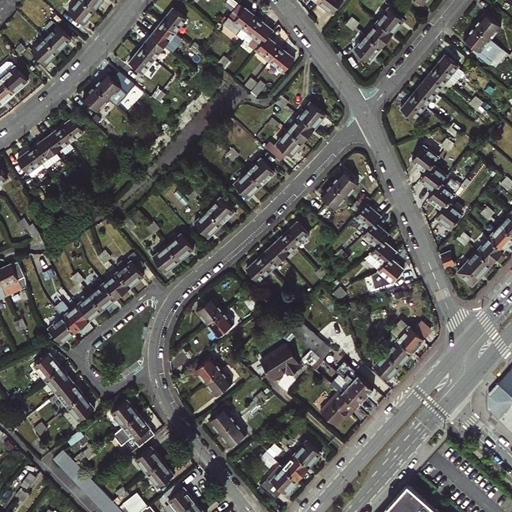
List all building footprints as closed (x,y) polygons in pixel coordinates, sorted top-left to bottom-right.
[(76,0),(68,11),(83,23),(94,9),(83,0),(76,0)] [(83,0),(94,9),(101,0),(83,0)] [(318,0),(317,1),(332,12),(341,0),(318,0)] [(224,4),(230,9),(233,6),(226,1),(224,4)] [(241,28),(247,33),(259,19),(245,8),(245,9),(238,3),(234,8),(223,22),(236,33),(241,28)] [(392,33),(403,19),(388,6),(384,11),(378,6),(371,15),(376,20),(392,33)] [(174,32),(185,18),(172,8),(161,21),(174,32)] [(474,25),(490,38),(500,26),(484,12),(474,25)] [(355,25),(358,22),(351,16),(349,20),(355,25)] [(256,50),(267,36),(272,30),(259,19),(247,33),(253,38),(248,45),(255,51),(256,50)] [(352,29),(355,25),(349,20),(346,23),(352,29)] [(365,34),(380,46),(392,33),(376,20),(365,34)] [(164,45),(174,32),(161,21),(150,34),(164,45)] [(58,51),(70,38),(56,24),(43,36),(58,51)] [(486,62),(500,46),(490,38),(474,25),(464,38),(474,47),(472,50),(486,62)] [(243,39),(247,33),(241,28),(236,33),(243,39)] [(139,47),(153,58),(164,45),(150,34),(139,47)] [(354,48),(369,60),(380,46),(365,34),(354,48)] [(45,64),(58,51),(43,36),(31,49),(45,64)] [(256,50),(269,61),(280,47),(267,36),(256,50)] [(191,45),(197,50),(200,47),(194,42),(191,45)] [(188,49),(195,54),(197,50),(191,45),(188,49)] [(128,61),(141,72),(153,58),(139,47),(128,61)] [(269,61),(283,72),(294,58),(280,47),(269,61)] [(434,68),(447,78),(458,65),(445,54),(434,68)] [(218,62),(221,65),(226,58),(223,55),(218,62)] [(221,65),(225,68),(230,62),(226,58),(221,65)] [(13,91),(27,79),(11,61),(7,60),(0,65),(0,75),(1,76),(13,91)] [(447,78),(453,83),(464,70),(458,65),(447,78)] [(436,92),(447,78),(434,68),(423,81),(436,92)] [(129,94),(137,85),(133,82),(117,69),(109,76),(105,72),(94,84),(109,99),(117,106),(129,94)] [(221,88),(225,84),(216,75),(212,79),(221,88)] [(0,103),(13,91),(1,76),(0,76),(0,103)] [(244,85),(247,87),(253,80),(250,78),(244,85)] [(217,93),(221,88),(212,79),(207,84),(217,93)] [(247,87),(256,94),(264,84),(259,80),(256,83),(253,80),(247,87)] [(425,105),(436,92),(423,81),(412,94),(425,105)] [(98,111),(109,99),(94,84),(83,96),(98,111)] [(212,98),(217,93),(207,84),(203,88),(212,98)] [(151,94),(155,97),(161,91),(157,88),(151,94)] [(208,102),(212,98),(203,88),(198,93),(208,102)] [(155,97),(158,100),(164,93),(161,91),(155,97)] [(203,107),(208,102),(198,93),(194,98),(203,107)] [(414,118),(425,105),(412,94),(401,108),(414,118)] [(284,105),(287,101),(280,95),(277,99),(284,105)] [(480,105),(482,102),(475,96),(473,99),(480,105)] [(199,111),(203,107),(194,98),(189,102),(199,111)] [(281,108),(284,105),(277,99),(275,102),(281,108)] [(477,108),(480,105),(473,99),(470,103),(477,108)] [(313,128),(325,115),(310,101),(299,115),(298,115),(313,128)] [(194,116),(199,111),(189,102),(185,107),(194,116)] [(190,121),(194,116),(185,107),(180,112),(190,121)] [(186,125),(190,121),(180,112),(176,116),(186,125)] [(101,130),(107,125),(97,115),(92,121),(101,130)] [(302,142),(313,128),(298,115),(287,129),(302,142)] [(59,127),(69,141),(83,131),(73,116),(59,127)] [(181,130),(186,125),(176,116),(171,121),(181,130)] [(275,127),(278,124),(271,118),(268,122),(275,127)] [(176,135),(181,130),(171,121),(167,126),(176,135)] [(458,131),(460,128),(453,122),(451,126),(458,131)] [(172,139),(176,135),(167,126),(163,130),(172,139)] [(455,135),(458,131),(451,126),(448,129),(455,135)] [(55,151),(69,141),(59,127),(45,137),(55,151)] [(149,138),(152,135),(146,129),(143,132),(149,138)] [(276,142),(291,155),(302,142),(287,129),(276,142)] [(167,144),(172,139),(163,130),(158,135),(167,144)] [(146,141),(149,138),(143,132),(140,135),(146,141)] [(163,148),(167,144),(158,135),(154,139),(163,148)] [(60,157),(55,151),(45,137),(31,147),(42,161),(46,167),(60,157)] [(441,144),(445,147),(450,141),(447,138),(441,144)] [(159,153),(163,148),(154,139),(149,144),(159,153)] [(220,154),(225,149),(216,140),(212,144),(220,154)] [(445,147),(448,150),(453,144),(450,141),(445,147)] [(282,160),(286,155),(269,142),(265,147),(282,160)] [(154,158),(159,153),(149,144),(145,149),(154,158)] [(426,171),(433,163),(439,155),(424,144),(412,160),(426,171)] [(46,167),(42,161),(31,147),(17,157),(27,172),(29,171),(34,177),(46,167)] [(235,157),(238,154),(232,147),(229,150),(235,157)] [(150,162),(154,158),(145,149),(140,153),(150,162)] [(232,160),(235,157),(229,150),(226,153),(232,160)] [(145,168),(150,162),(140,153),(135,159),(145,168)] [(116,160),(119,163),(125,157),(122,154),(116,160)] [(119,163),(122,165),(128,160),(125,157),(119,163)] [(247,169),(260,184),(274,172),(260,157),(247,169)] [(434,190),(440,182),(446,174),(433,163),(426,171),(420,179),(434,190)] [(247,196),(260,184),(247,169),(234,182),(247,196)] [(346,195),(357,183),(342,169),(331,181),(346,195)] [(444,185),(440,182),(434,190),(428,197),(442,208),(448,200),(454,193),(460,185),(466,178),(462,176),(457,182),(451,177),(444,185)] [(510,186),(511,183),(511,181),(507,176),(506,177),(503,180),(510,186)] [(460,185),(464,188),(469,181),(466,178),(460,185)] [(507,189),(510,186),(503,180),(501,183),(507,189)] [(336,207),(346,195),(331,181),(320,193),(336,207)] [(194,196),(197,193),(191,187),(189,190),(194,196)] [(191,199),(194,196),(189,190),(185,193),(191,199)] [(206,209),(220,223),(234,211),(219,196),(206,209)] [(361,209),(363,206),(356,199),(354,203),(361,209)] [(436,216),(451,227),(463,212),(448,200),(442,208),(436,216)] [(39,207),(42,210),(49,205),(47,201),(39,207)] [(368,227),(374,220),(380,214),(367,202),(363,206),(361,209),(357,212),(355,215),(368,227)] [(357,212),(361,209),(354,203),(353,203),(351,206),(357,212)] [(42,210),(44,214),(52,209),(49,205),(42,210)] [(490,215),(493,212),(487,206),(484,209),(490,215)] [(207,236),(220,223),(206,209),(194,221),(207,236)] [(487,218),(490,215),(484,209),(481,212),(487,218)] [(511,234),(511,210),(500,223),(511,234)] [(123,220),(131,230),(137,225),(128,215),(123,220)] [(31,238),(38,233),(31,221),(27,224),(23,217),(19,220),(24,227),(31,238)] [(20,229),(24,227),(19,220),(15,222),(20,229)] [(155,230),(158,227),(152,220),(149,223),(155,230)] [(376,246),(381,239),(387,232),(374,220),(368,227),(362,233),(376,246)] [(284,232),(296,245),(309,233),(297,221),(284,232)] [(151,233),(155,230),(149,223),(145,227),(151,233)] [(503,250),(511,239),(511,234),(500,223),(488,236),(503,250)] [(283,257),(296,245),(284,232),(271,244),(283,257)] [(466,241),(469,237),(463,232),(460,235),(466,241)] [(179,259),(193,248),(180,233),(166,244),(179,259)] [(464,244),(466,241),(460,235),(457,238),(464,244)] [(477,249),(492,262),(503,250),(488,236),(477,249)] [(365,258),(378,269),(390,256),(394,250),(381,239),(376,246),(371,251),(365,258)] [(165,271),(179,259),(166,244),(152,256),(165,271)] [(270,268),(283,257),(271,244),(259,256),(270,268)] [(334,254),(337,258),(343,251),(340,248),(334,254)] [(454,262),(455,262),(450,249),(449,250),(450,251),(442,254),(442,252),(441,253),(440,253),(446,266),(447,266),(447,265),(447,264),(454,261),(454,262)] [(458,270),(472,284),(492,262),(477,249),(458,270)] [(106,259),(110,256),(104,250),(101,252),(106,259)] [(337,258),(340,260),(346,254),(343,251),(337,258)] [(97,255),(103,262),(106,259),(101,252),(97,255)] [(116,271),(128,287),(143,275),(138,269),(144,264),(133,252),(128,256),(131,260),(116,271)] [(246,267),(257,280),(270,268),(259,256),(246,267)] [(391,281),(403,268),(390,256),(378,269),(378,270),(389,280),(391,281)] [(24,276),(17,259),(9,263),(21,288),(26,285),(24,276)] [(21,288),(9,263),(0,266),(0,284),(5,294),(5,295),(21,288)] [(323,275),(327,272),(321,266),(318,269),(323,275)] [(320,278),(323,275),(318,269),(315,272),(320,278)] [(389,280),(378,270),(370,273),(384,286),(389,280)] [(79,281),(83,278),(77,271),(74,274),(79,281)] [(102,282),(115,298),(128,287),(116,271),(102,282)] [(76,284),(79,281),(74,274),(70,277),(76,284)] [(101,309),(115,298),(102,282),(89,293),(101,309)] [(333,292),(336,294),(342,289),(340,286),(333,292)] [(234,294),(237,298),(244,293),(241,289),(234,294)] [(292,292),(298,299),(302,295),(296,289),(292,292)] [(336,294),(338,298),(345,292),(342,289),(336,294)] [(289,295),(295,301),(298,299),(292,292),(289,295)] [(53,302),(56,300),(50,293),(47,295),(53,302)] [(75,304),(88,320),(101,309),(89,293),(75,304)] [(237,298),(240,301),(246,296),(244,293),(237,298)] [(49,305),(53,302),(47,295),(47,296),(44,299),(49,305)] [(207,322),(223,309),(213,297),(197,309),(207,322)] [(63,315),(75,330),(88,320),(75,304),(71,308),(63,298),(55,305),(63,315)] [(216,335),(233,322),(223,309),(207,322),(216,335)] [(61,342),(75,330),(63,315),(48,326),(61,342)] [(21,328),(25,326),(21,318),(17,320),(21,328)] [(316,334),(321,328),(311,319),(303,323),(316,334)] [(328,351),(328,346),(316,334),(303,323),(291,329),(319,354),(322,357),(328,351)] [(397,338),(411,351),(423,338),(408,325),(397,338)] [(385,351),(399,365),(411,351),(397,338),(385,351)] [(289,369),(299,362),(283,340),(247,366),(255,373),(261,378),(270,372),(273,376),(282,370),(281,368),(286,365),(289,369)] [(45,378),(60,366),(49,351),(33,364),(45,378)] [(388,378),(399,365),(385,351),(373,365),(388,378)] [(225,359),(228,363),(235,358),(232,354),(225,359)] [(311,364),(319,371),(327,361),(322,357),(319,354),(311,364)] [(195,368),(205,381),(221,368),(211,355),(195,368)] [(228,363),(230,366),(237,360),(235,358),(228,363)] [(364,395),(373,386),(344,359),(335,369),(337,370),(364,395)] [(56,392),(71,379),(60,366),(45,378),(56,392)] [(503,418),(511,407),(511,366),(490,391),(490,406),(503,418)] [(205,381),(215,394),(231,381),(221,368),(205,381)] [(356,405),(364,395),(337,370),(334,375),(329,380),(338,388),(356,405)] [(67,405),(82,393),(71,379),(56,392),(67,405)] [(346,411),(349,413),(356,405),(338,388),(319,410),(335,424),(342,417),(346,411)] [(67,405),(78,420),(93,407),(82,393),(67,405)] [(12,399),(15,402),(21,397),(18,394),(12,399)] [(15,402),(18,405),(24,400),(21,397),(15,402)] [(111,411),(122,424),(137,412),(126,399),(111,411)] [(247,405),(249,408),(256,402),(253,399),(247,405)] [(249,408),(252,411),(259,406),(256,402),(249,408)] [(219,432),(235,419),(225,407),(209,419),(219,432)] [(511,407),(503,418),(511,426),(511,407)] [(129,434),(133,438),(148,426),(137,412),(122,424),(112,432),(120,441),(129,434)] [(229,445),(245,432),(235,419),(219,432),(229,445)] [(34,426),(37,430),(44,424),(41,421),(34,426)] [(37,430),(39,433),(46,428),(44,424),(37,430)] [(44,442),(52,435),(46,428),(39,433),(38,434),(44,442)] [(73,442),(82,434),(78,428),(68,436),(73,442)] [(278,438),(284,444),(288,440),(281,435),(279,437),(278,438)] [(294,453),(308,466),(321,453),(306,439),(294,453)] [(83,451),(86,455),(92,449),(89,446),(83,451)] [(146,472),(161,459),(150,446),(135,458),(146,472)] [(273,457),(276,453),(269,447),(266,451),(273,457)] [(52,458),(57,462),(67,453),(63,448),(52,458)] [(86,455),(89,459),(95,453),(92,449),(86,455)] [(263,454),(270,460),(273,457),(266,451),(263,454)] [(57,462),(62,467),(71,458),(67,453),(57,462)] [(297,479),(308,466),(294,453),(282,465),(297,479)] [(62,467),(66,471),(76,462),(71,458),(62,467)] [(146,472),(157,486),(173,473),(161,459),(146,472)] [(281,489),(284,492),(297,479),(282,465),(278,461),(258,483),(273,497),(281,489)] [(66,471),(70,476),(80,467),(76,462),(66,471)] [(70,476),(74,481),(84,471),(80,467),(70,476)] [(74,481),(79,486),(89,476),(84,471),(74,481)] [(20,483),(26,488),(34,477),(28,473),(20,483)] [(79,486),(83,490),(93,481),(89,476),(79,486)] [(83,490),(88,494),(97,485),(93,481),(83,490)] [(440,511),(409,484),(384,511),(440,511)] [(88,494),(92,500),(102,490),(97,485),(88,494)] [(115,492),(118,495),(124,490),(122,486),(115,492)] [(177,511),(179,511),(194,500),(183,486),(167,499),(177,511)] [(15,494),(19,497),(24,490),(20,487),(15,494)] [(19,497),(22,499),(27,493),(24,490),(19,497)] [(92,500),(96,504),(106,494),(102,490),(92,500)] [(118,495),(120,499),(127,493),(124,490),(118,495)] [(131,511),(138,511),(147,505),(136,493),(124,503),(131,511)] [(96,504),(101,509),(111,499),(106,494),(96,504)] [(101,509),(104,511),(105,511),(115,503),(111,499),(101,509)] [(179,511),(203,511),(194,500),(179,511)] [(105,511),(115,511),(120,508),(115,503),(105,511)]
